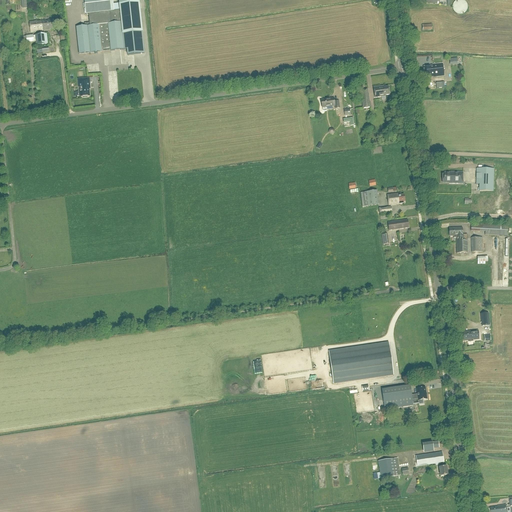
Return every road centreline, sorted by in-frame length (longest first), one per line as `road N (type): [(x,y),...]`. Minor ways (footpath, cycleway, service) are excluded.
road 1 (unclassified): [(0,345),(438,287)]
road 2 (unclassified): [(0,127),(403,66)]
road 3 (tertiary): [(473,511),(438,287)]
road 4 (tertiary): [(438,287),(403,66)]
